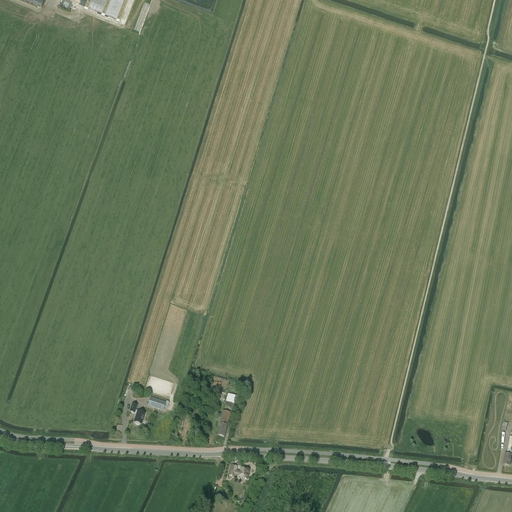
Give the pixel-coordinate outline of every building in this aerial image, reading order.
[(44,0),(20,0),(41,8),(44,0)] [(228,394),(225,405),(230,407),(231,404),(233,404),(235,396),(228,394)] [(166,403),(150,398),(148,406),(163,411),(166,403)] [(132,403),(129,412),(136,414),(133,423),(135,423),(135,424),(135,425),(139,426),(140,425),(142,425),(145,413),(136,410),(138,405),(132,403)] [(220,424),(218,435),(224,437),(230,413),(222,411),(219,423),(220,424)] [(510,466),(511,455),(507,454),(505,454),(503,464),(510,466)] [(231,466),(228,476),(234,477),(235,476),(239,477),(248,479),(250,470),(241,468),(240,471),(235,470),(236,467),(231,466)]
